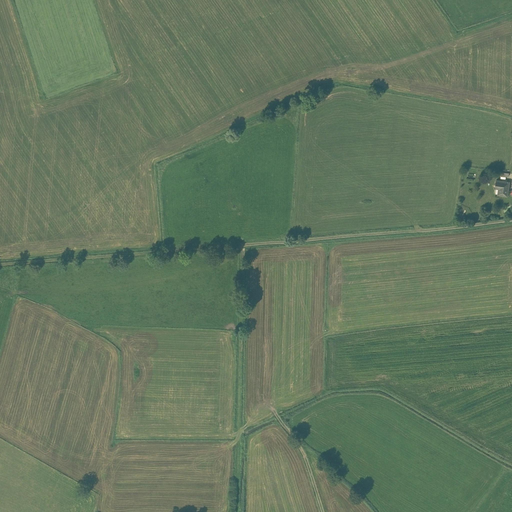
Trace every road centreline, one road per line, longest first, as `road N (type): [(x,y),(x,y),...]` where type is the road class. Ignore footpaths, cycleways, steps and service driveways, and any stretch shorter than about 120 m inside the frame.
road 1 (track): [(0,265),(511,219)]
road 2 (track): [(236,511),(240,245)]
